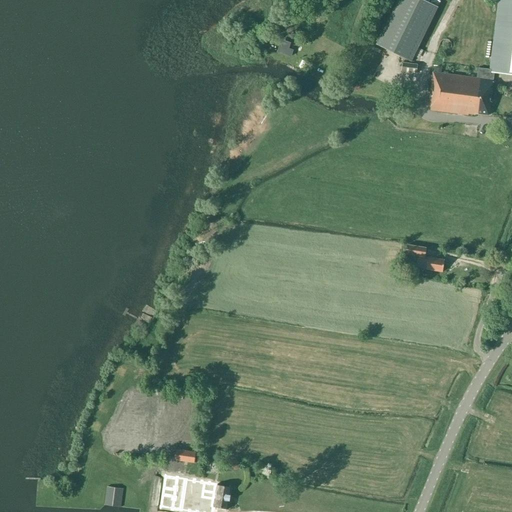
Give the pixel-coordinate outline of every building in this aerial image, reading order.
[(439,8),(422,0),(397,0),(376,45),(412,62),(439,8)] [(511,0),(500,0),(491,70),(478,69),(477,78),(433,72),(429,100),(432,101),(430,110),(468,115),(468,114),(475,115),(475,114),(489,116),(493,80),(492,80),(493,73),(511,75),(511,0)] [(312,5),(309,13),(315,15),(318,8),(312,5)] [(375,57),(379,47),(363,41),(359,51),(375,57)] [(287,55),(290,49),(276,43),(273,50),(287,55)] [(401,71),(417,73),(418,65),(402,63),(401,71)] [(426,248),(413,246),(408,245),(407,254),(418,256),(416,268),(426,269),(426,270),(443,272),(445,260),(428,257),(428,258),(425,257),(426,248)] [(113,364),(111,373),(122,376),(124,366),(113,364)] [(101,393),(106,395),(110,385),(104,383),(101,393)] [(95,414),(100,404),(95,402),(90,412),(95,414)] [(92,431),(95,423),(88,421),(86,429),(92,431)] [(78,451),(83,452),(86,442),(81,440),(78,451)] [(178,450),(175,454),(175,460),(194,463),(196,453),(178,450)] [(213,511),(214,507),(228,509),(232,488),(217,486),(218,485),(214,484),(214,483),(165,476),(160,508),(189,511),(213,511)] [(74,494),(76,484),(66,482),(64,492),(74,494)] [(121,507),(124,489),(107,487),(104,504),(121,507)]
